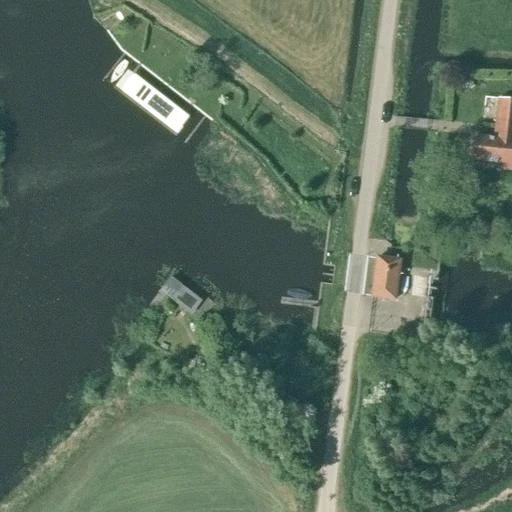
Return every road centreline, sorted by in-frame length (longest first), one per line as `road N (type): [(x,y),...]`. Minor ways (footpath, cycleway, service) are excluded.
road 1 (tertiary): [(389,0),(357,256)]
road 2 (tertiary): [(325,511),(357,256)]
